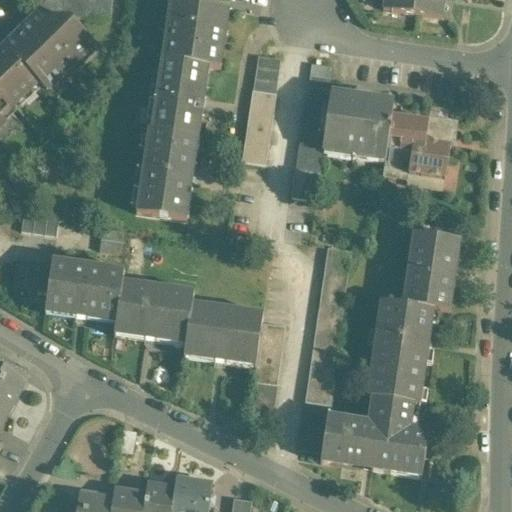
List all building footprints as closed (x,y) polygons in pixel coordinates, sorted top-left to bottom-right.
[(52,0),(40,0),(39,19),(40,19),(51,20),(52,0)] [(64,0),(52,0),(51,20),(63,21),(64,0)] [(113,0),(106,0),(64,0),(63,21),(70,21),(111,24),(113,0)] [(390,0),(388,13),(383,13),(383,14),(442,22),(437,21),(440,0),(390,0)] [(229,14),(170,5),(161,63),(209,70),(221,72),(229,14)] [(51,20),(40,19),(22,37),(62,78),(94,46),(70,21),(63,21),(51,20)] [(62,78),(22,37),(7,51),(5,49),(4,49),(38,84),(38,85),(46,93),(62,78)] [(38,84),(4,49),(0,53),(0,93),(14,107),(38,85),(38,84)] [(281,65),(258,61),(242,165),(265,169),(281,65)] [(209,70),(161,63),(151,134),(198,141),(209,70)] [(311,68),(306,102),(329,106),(330,98),(335,72),(311,68)] [(14,107),(0,93),(0,129),(5,124),(0,119),(13,107),(13,108),(14,107)] [(394,107),(330,98),(329,106),(322,152),(323,153),(353,157),(352,162),(354,162),(355,157),(384,162),(383,165),(385,166),(392,119),(394,107)] [(329,106),(306,102),(295,173),(320,177),(323,153),(322,152),(329,106)] [(453,128),(392,119),(385,166),(384,174),(445,183),(453,128)] [(198,141),(151,134),(148,133),(136,217),(186,224),(198,141)] [(320,177),(295,173),(291,201),(315,205),(320,177)] [(59,216),(24,211),(21,235),(56,240),(59,216)] [(126,235),(103,232),(99,255),(123,258),(126,235)] [(460,244),(413,237),(402,308),(434,313),(450,315),(460,244)] [(351,255),(328,251),(317,322),(341,326),(351,255)] [(124,274),(52,263),(48,294),(45,317),(116,327),(117,321),(122,285),(123,285),(124,274)] [(51,270),(16,265),(13,289),(48,294),(51,270)] [(123,285),(122,285),(117,321),(116,327),(114,339),(185,349),(186,343),(187,343),(192,307),(194,295),(123,285)] [(402,308),(380,305),(366,400),(372,401),(414,407),(426,409),(426,407),(420,406),(434,313),(402,308)] [(192,307),(187,343),(186,343),(185,349),(183,361),(256,371),(262,326),(263,317),(192,307)] [(341,326),(317,322),(305,405),(328,409),(329,409),(341,326)] [(285,330),(262,326),(256,371),(253,386),(277,389),(285,330)] [(0,428),(8,414),(10,414),(14,406),(13,405),(25,384),(0,370),(0,428)] [(253,386),(248,421),(263,424),(272,425),(277,389),(253,386)] [(414,407),(372,401),(368,428),(329,422),(330,416),(328,416),(322,456),(320,466),(421,481),(428,434),(411,431),(414,407)] [(305,405),(298,453),(322,456),(328,409),(305,405)] [(263,424),(248,421),(247,432),(262,434),(263,424)] [(208,511),(212,488),(176,483),(175,492),(171,511),(208,511)] [(171,511),(175,492),(147,488),(145,498),(143,511),(171,511)] [(143,511),(145,498),(114,493),(112,503),(110,511),(143,511)] [(110,511),(112,503),(79,498),(76,511),(110,511)] [(246,511),(248,505),(234,503),(232,511),(246,511)]
